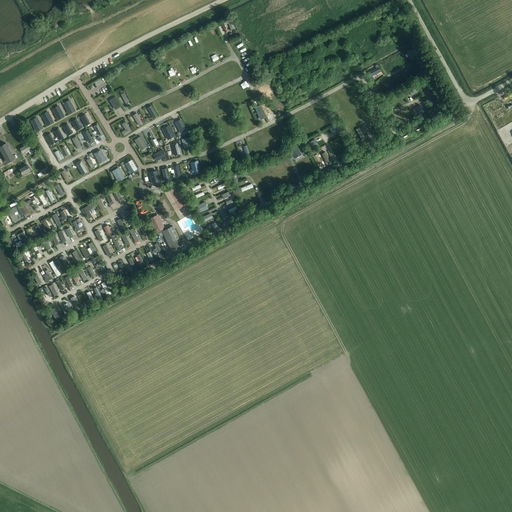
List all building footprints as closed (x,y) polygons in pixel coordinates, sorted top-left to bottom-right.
[(226,19),(223,21),(224,25),(228,23),(230,29),(234,27),(232,21),(230,18),(226,19)] [(221,21),(218,23),(226,40),(229,38),(221,21)] [(413,48),(407,51),(411,59),(417,56),(413,48)] [(370,72),(380,68),(378,63),(368,66),(370,72)] [(261,79),(259,80),(264,92),(267,91),(270,89),(265,80),(262,81),(261,79)] [(408,89),(411,95),(419,90),(416,84),(408,89)] [(119,89),(126,102),(130,100),(123,87),(119,89)] [(113,100),(111,102),(115,109),(120,106),(115,97),(112,98),(113,100)] [(70,101),(63,104),(68,114),(75,111),(70,101)] [(260,105),(255,107),(260,119),(265,117),(260,105)] [(421,105),(413,109),(416,116),(424,112),(421,105)] [(59,107),(52,110),(57,120),(64,116),(59,107)] [(48,112),(42,116),(47,125),(53,122),(48,112)] [(85,114),(80,117),(85,125),(89,123),(85,114)] [(37,118),(31,122),(36,131),(42,128),(37,118)] [(76,119),(72,121),(76,130),(81,128),(76,119)] [(182,121),(176,124),(180,134),(187,131),(182,121)] [(132,132),(126,122),(122,124),(125,130),(121,132),(124,136),(132,132)] [(67,124),(63,126),(67,135),(72,133),(67,124)] [(98,124),(94,126),(99,136),(103,134),(98,124)] [(337,124),(330,128),(333,135),(341,131),(337,124)] [(170,127),(163,131),(167,140),(174,136),(170,127)] [(58,129),(54,131),(59,140),(63,137),(58,129)] [(87,130),(83,132),(89,143),(93,140),(87,130)] [(50,133),(45,136),(50,145),(54,142),(50,133)] [(74,137),(72,139),(77,148),(81,146),(76,138),(77,138),(76,136),(74,137)] [(137,138),(134,140),(140,150),(146,146),(141,137),(138,139),(137,138)] [(188,137),(181,139),(183,148),(191,146),(188,137)] [(293,148),(302,143),(300,139),(290,144),(293,148)] [(314,139),(307,143),(310,150),(318,146),(314,139)] [(0,148),(8,162),(14,158),(6,143),(0,146),(0,148)] [(22,153),(31,148),(29,143),(20,148),(22,153)] [(326,158),(330,156),(325,147),(321,149),(326,158)] [(100,150),(93,154),(99,164),(105,160),(100,150)] [(157,152),(154,154),(157,160),(165,156),(162,150),(157,153),(157,152)] [(132,161),(126,164),(130,172),(136,168),(132,161)] [(198,161),(191,163),(194,174),(201,173),(198,161)] [(23,174),(30,170),(27,165),(20,169),(23,174)] [(119,169),(113,173),(118,181),(124,178),(119,169)] [(156,171),(150,172),(152,184),(159,182),(157,174),(156,171)] [(112,205),(119,202),(112,187),(105,190),(112,205)] [(100,206),(103,205),(98,195),(94,197),(100,206)] [(92,198),(83,202),(88,214),(91,212),(91,211),(95,209),(94,206),(92,207),(90,204),(94,202),(92,198)] [(24,211),(29,208),(25,201),(20,203),(24,211)] [(205,202),(196,205),(200,212),(208,209),(205,202)] [(16,207),(7,211),(13,221),(17,219),(13,212),(17,210),(16,207)] [(204,217),(212,213),(209,208),(201,212),(204,217)] [(79,214),(72,217),(76,226),(83,223),(79,214)] [(165,228),(159,214),(148,219),(155,233),(157,232),(158,233),(162,231),(171,250),(182,244),(173,225),(167,228),(167,227),(165,228)] [(214,224),(213,221),(215,220),(214,218),(205,220),(206,226),(214,224)] [(58,225),(62,237),(69,235),(65,225),(62,227),(61,224),(58,225)] [(108,225),(104,227),(107,233),(111,231),(110,230),(113,228),(111,226),(109,227),(108,225)] [(133,228),(129,230),(136,242),(139,240),(135,232),(136,232),(135,229),(133,229),(133,228)] [(103,230),(99,231),(102,237),(100,238),(101,241),(104,240),(107,238),(103,230)] [(23,232),(17,235),(22,245),(29,241),(23,232)] [(102,241),(107,252),(110,250),(106,240),(102,241)] [(115,244),(113,245),(114,247),(116,247),(118,251),(122,249),(117,240),(114,242),(115,244)] [(83,241),(80,243),(85,254),(89,253),(83,241)] [(92,242),(88,244),(94,254),(97,252),(92,242)] [(156,248),(153,249),(155,252),(158,251),(161,257),(164,256),(157,243),(154,244),(156,248)] [(68,258),(71,256),(66,247),(63,249),(68,258)] [(140,254),(137,255),(140,261),(137,262),(139,266),(142,265),(142,266),(145,265),(140,254)] [(63,255),(59,257),(66,270),(71,268),(63,255)] [(96,257),(94,258),(96,262),(98,261),(100,266),(104,264),(99,255),(96,257)] [(131,257),(128,259),(135,272),(138,270),(131,257)] [(53,261),(50,263),(57,276),(60,274),(53,261)] [(118,271),(120,274),(123,272),(125,275),(128,273),(122,262),(119,264),(121,269),(118,271)] [(83,272),(84,271),(81,266),(77,268),(83,278),(85,276),(83,272)] [(47,274),(43,276),(45,279),(47,282),(50,281),(49,280),(53,278),(48,269),(45,271),(47,274)] [(69,276),(71,275),(69,270),(65,272),(64,269),(62,271),(68,283),(71,281),(69,276)] [(74,271),(71,273),(75,282),(79,280),(74,271)] [(100,279),(105,289),(109,287),(104,277),(100,279)]
